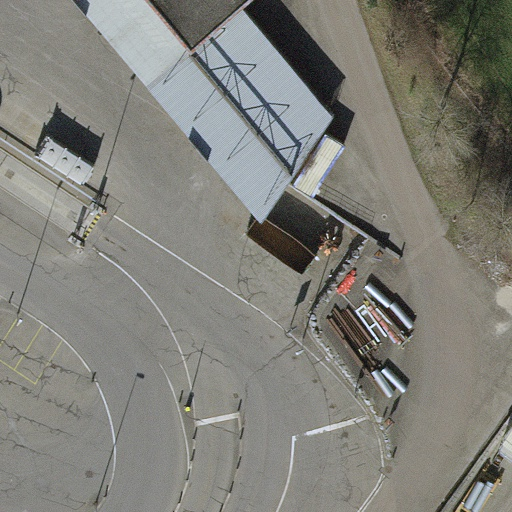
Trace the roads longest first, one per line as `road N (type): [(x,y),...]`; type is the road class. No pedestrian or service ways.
road 1 (unknown): [(398,511),(428,455),(417,243),(318,0)]
road 2 (unknown): [(198,292),(109,133),(0,24)]
